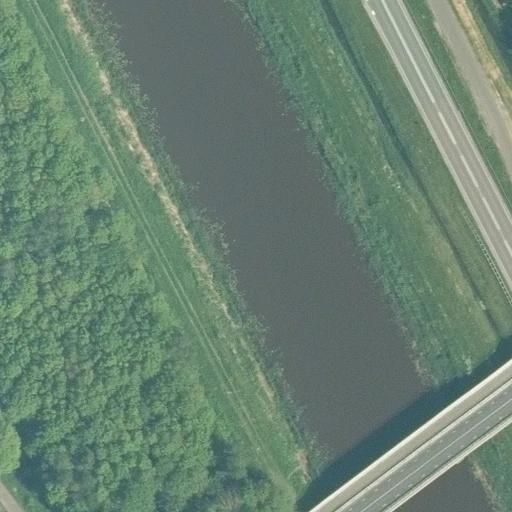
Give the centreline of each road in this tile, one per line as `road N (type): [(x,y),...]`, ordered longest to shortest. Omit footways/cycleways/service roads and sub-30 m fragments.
road 1 (trunk): [(511,253),(387,0)]
road 2 (tertiary): [(363,511),(511,403)]
road 3 (unclassified): [(511,162),(435,0)]
